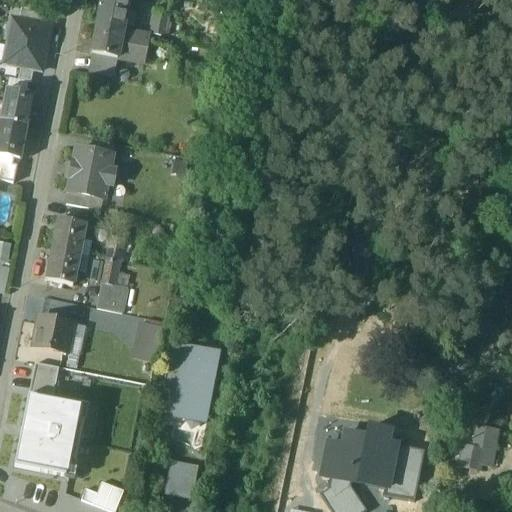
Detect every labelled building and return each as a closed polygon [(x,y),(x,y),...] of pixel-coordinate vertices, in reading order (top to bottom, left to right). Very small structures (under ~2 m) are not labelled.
[(129,1),(125,0),(102,0),(97,26),(123,31),(129,1)] [(19,11),(17,23),(43,28),(45,16),(19,11)] [(168,16),(154,13),(150,36),(163,39),(168,16)] [(43,28),(17,23),(13,22),(4,66),(10,67),(32,72),(41,74),(50,30),(43,28)] [(123,31),(97,26),(91,57),(117,62),(133,65),(134,55),(145,58),(150,36),(123,31)] [(163,39),(150,36),(145,58),(145,61),(158,64),(163,39)] [(113,80),(117,62),(91,57),(87,75),(113,80)] [(10,67),(7,80),(30,85),(32,72),(10,67)] [(209,72),(185,68),(183,84),(207,87),(209,72)] [(6,92),(25,96),(30,85),(7,80),(6,92)] [(25,96),(6,92),(0,120),(0,124),(25,129),(32,97),(25,96)] [(25,129),(0,124),(0,158),(13,161),(19,162),(25,129)] [(111,158),(76,151),(73,165),(72,165),(68,181),(70,181),(67,195),(102,202),(105,188),(111,189),(114,173),(108,172),(111,158)] [(0,183),(12,186),(16,169),(11,168),(13,161),(0,158),(0,183)] [(90,200),(67,195),(65,207),(88,211),(90,200)] [(84,227),(58,222),(52,252),(78,257),(84,227)] [(124,242),(110,239),(105,263),(119,266),(124,242)] [(0,262),(7,264),(10,246),(0,244),(0,262)] [(78,257),(52,252),(46,284),(71,289),(75,273),(85,275),(88,260),(78,257)] [(119,266),(105,263),(100,287),(114,290),(114,289),(119,266)] [(114,290),(100,287),(95,312),(121,317),(127,291),(114,289),(114,290)] [(71,327),(46,321),(45,328),(38,326),(33,350),(65,357),(71,327)] [(158,409),(203,419),(216,354),(172,344),(158,409)] [(58,371),(35,366),(28,398),(51,403),(58,371)] [(76,423),(78,408),(51,403),(28,398),(27,398),(14,469),(64,479),(67,464),(75,466),(83,425),(76,423)] [(473,448),(462,446),(458,467),(478,471),(483,445),(494,447),(497,431),(477,427),(473,448)] [(384,494),(392,451),(393,443),(389,442),(390,433),(368,429),(366,438),(343,434),(340,446),(326,443),(319,482),(329,484),(349,487),(384,494)] [(383,499),(413,505),(422,456),(392,451),(384,494),(383,499)] [(168,476),(196,482),(199,470),(171,464),(168,476)] [(362,511),(349,491),(349,487),(329,484),(328,493),(320,498),(328,511),(362,511)] [(311,511),(313,503),(283,498),(280,511),(311,511)]
